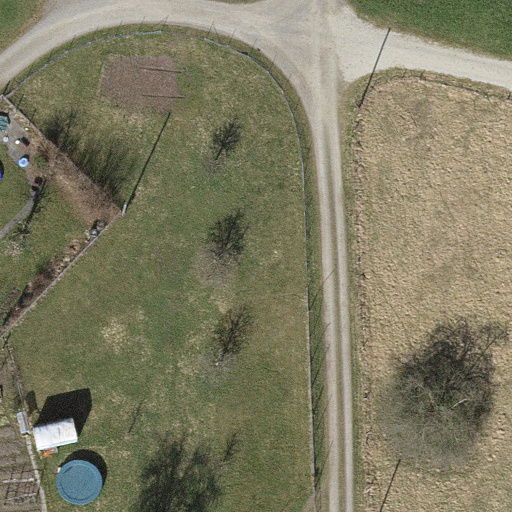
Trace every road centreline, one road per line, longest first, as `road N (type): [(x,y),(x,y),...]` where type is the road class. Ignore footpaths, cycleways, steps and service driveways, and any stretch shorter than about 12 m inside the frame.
road 1 (track): [(345,511),(324,47)]
road 2 (track): [(324,0),(324,47),(135,8),(54,40),(0,84)]
road 3 (track): [(511,84),(324,47)]
